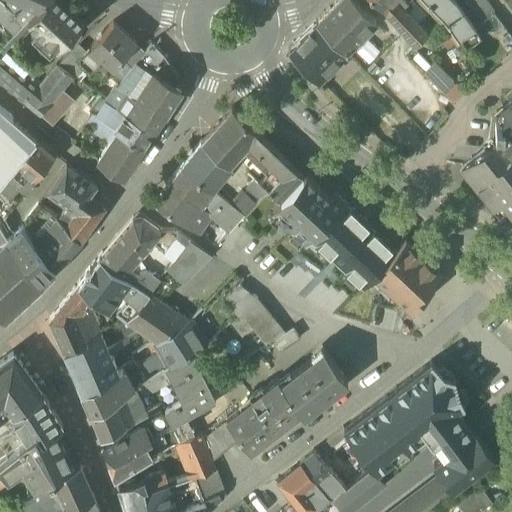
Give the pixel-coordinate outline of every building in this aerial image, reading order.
[(23,0),(24,0),(15,11),(5,2),(2,0),(0,0),(0,16),(16,31),(27,18),(38,7),(44,0),(23,0)] [(24,0),(23,0),(6,0),(5,2),(15,11),(24,0)] [(55,43),(57,45),(83,19),(63,0),(44,0),(38,7),(27,18),(31,21),(37,26),(55,43)] [(337,0),(316,22),(345,51),(376,21),(355,0),(337,0)] [(427,32),(402,6),(395,0),(390,0),(383,7),(383,8),(414,43),(427,32)] [(426,0),(443,17),(458,37),(474,26),(456,1),(454,0),(426,0)] [(467,0),(482,20),(494,11),(485,0),(467,0)] [(4,49),(31,21),(27,18),(16,31),(1,46),(4,49)] [(85,66),(89,69),(102,55),(114,66),(123,57),(122,56),(135,41),(113,21),(86,51),(78,60),(85,66)] [(318,79),(326,71),(337,60),(345,51),(316,22),(288,50),(318,79)] [(55,43),(37,26),(31,32),(49,48),(55,43)] [(73,75),(75,77),(85,66),(78,60),(86,51),(77,41),(57,64),(73,75)] [(123,57),(132,65),(134,63),(145,50),(135,41),(122,56),(123,57)] [(180,78),(164,53),(151,42),(145,50),(134,63),(144,69),(150,73),(152,70),(174,85),(179,79),(180,78)] [(23,100),(24,101),(40,82),(4,49),(1,46),(0,47),(0,75),(25,98),(23,100)] [(341,63),(337,60),(326,71),(330,75),(341,63)] [(132,65),(117,83),(104,99),(117,107),(130,91),(144,69),(134,63),(132,65)] [(425,73),(452,100),(452,99),(463,90),(435,63),(425,73)] [(24,101),(39,113),(73,75),(57,64),(40,82),(24,101)] [(136,95),(164,114),(181,89),(174,85),(152,70),(150,73),(136,95)] [(0,80),(23,100),(25,98),(0,75),(0,80)] [(136,95),(125,112),(153,130),(164,114),(136,95)] [(115,127),(118,129),(143,146),(153,130),(125,112),(117,107),(104,99),(100,96),(93,105),(97,108),(93,113),(114,128),(115,127)] [(511,96),(501,105),(503,107),(502,123),(501,130),(499,132),(505,140),(465,172),(498,211),(507,204),(511,209),(511,96)] [(0,178),(36,137),(0,105),(0,178)] [(274,148),(259,134),(231,108),(209,131),(238,156),(241,159),(249,151),(260,162),(265,157),(274,148)] [(143,146),(118,129),(109,142),(97,161),(122,178),(143,146)] [(230,164),(238,156),(209,131),(200,140),(201,141),(230,164)] [(505,140),(499,132),(459,164),(465,172),(505,140)] [(2,179),(14,186),(23,177),(29,171),(33,174),(53,152),(36,137),(2,179)] [(181,164),(213,189),(232,166),(230,164),(201,141),(181,164)] [(265,157),(273,165),(282,156),(274,148),(265,157)] [(273,165),(258,181),(254,177),(246,185),(261,198),(268,190),(279,200),(280,200),(303,176),(303,175),(282,156),(273,165)] [(68,203),(58,216),(79,239),(100,210),(98,208),(98,202),(89,193),(92,182),(66,163),(47,189),(68,203)] [(154,202),(179,219),(187,208),(194,214),(213,189),(181,164),(181,165),(181,164),(175,172),(154,202)] [(272,207),(305,238),(310,232),(313,235),(346,199),(335,189),(329,195),(305,172),(303,175),(303,176),(280,200),(279,200),(272,207)] [(14,186),(28,195),(35,185),(23,177),(14,186)] [(14,186),(2,179),(0,180),(0,182),(3,185),(11,191),(14,186)] [(230,203),(213,189),(194,214),(187,208),(179,219),(198,233),(207,220),(204,218),(208,213),(211,215),(211,216),(229,231),(244,214),(230,203)] [(244,214),(245,215),(256,204),(241,191),(230,203),(244,214)] [(313,235),(363,282),(373,272),(372,272),(395,247),(346,199),(313,235)] [(25,221),(33,234),(52,212),(38,202),(36,205),(24,220),(25,221)] [(149,289),(160,276),(143,265),(136,267),(130,262),(159,229),(139,214),(133,216),(99,255),(149,290),(149,289)] [(79,239),(58,216),(33,241),(33,242),(54,267),(79,239)] [(33,242),(33,241),(19,224),(6,237),(40,281),(54,267),(33,242)] [(0,311),(2,315),(40,281),(6,237),(0,227),(0,311)] [(173,228),(159,229),(130,262),(136,267),(143,265),(160,276),(167,267),(190,240),(173,228)] [(373,272),(411,309),(433,287),(429,283),(440,270),(405,237),(395,247),(372,272),(373,272)] [(167,267),(184,281),(211,255),(190,240),(167,267)] [(107,305),(121,288),(125,290),(125,297),(117,308),(117,309),(111,316),(116,321),(124,316),(126,318),(149,290),(99,255),(78,282),(107,305)] [(78,282),(74,287),(90,300),(97,314),(107,305),(78,282)] [(285,331),(258,298),(240,282),(222,297),(237,315),(241,312),(266,343),(275,337),(282,348),(300,337),(293,325),(286,330),(285,331)] [(49,317),(63,349),(101,329),(116,321),(111,316),(103,312),(97,314),(90,300),(74,287),(49,317)] [(124,316),(116,321),(101,329),(108,344),(117,340),(119,344),(129,339),(126,334),(137,329),(139,327),(156,339),(189,316),(149,289),(149,290),(126,318),(124,316)] [(152,342),(159,354),(166,366),(191,350),(206,339),(190,315),(189,316),(156,339),(152,342)] [(108,344),(101,329),(63,349),(82,391),(119,368),(109,348),(108,344)] [(324,347),(280,379),(301,406),(304,410),(347,378),(324,347)] [(164,409),(171,423),(191,412),(193,411),(214,400),(215,399),(206,381),(191,350),(166,366),(173,381),(183,399),(164,409)] [(13,352),(0,361),(0,421),(11,414),(41,392),(13,352)] [(123,366),(119,368),(82,391),(91,411),(166,366),(159,354),(128,374),(123,366)] [(431,359),(425,364),(439,375),(437,378),(448,392),(452,391),(458,407),(464,403),(455,376),(431,359)] [(463,419),(464,418),(457,409),(458,407),(452,391),(448,392),(437,378),(439,375),(425,364),(394,387),(399,393),(390,399),(386,394),(344,426),(350,435),(377,469),(394,457),(387,448),(401,439),(407,447),(425,433),(432,442),(433,442),(443,434),(463,419)] [(173,381),(166,366),(91,411),(100,434),(146,411),(139,398),(173,381)] [(301,406),(280,379),(277,375),(226,414),(229,418),(242,435),(249,445),(301,406)] [(394,387),(386,394),(390,399),(399,393),(394,387)] [(11,414),(18,424),(26,435),(36,429),(42,437),(55,429),(62,424),(41,392),(11,414)] [(186,454),(194,473),(195,473),(213,468),(210,458),(203,438),(199,429),(191,412),(171,423),(179,439),(186,454)] [(103,443),(109,459),(162,429),(155,416),(103,443)] [(203,438),(210,458),(242,435),(229,418),(203,438)] [(474,432),(463,419),(443,434),(453,447),(474,432)] [(0,442),(7,450),(26,435),(18,424),(14,427),(15,429),(0,441),(0,442)] [(326,438),(334,447),(350,435),(344,426),(343,425),(326,438)] [(26,435),(7,450),(0,456),(0,465),(6,475),(7,474),(20,466),(35,490),(73,466),(55,429),(42,437),(36,429),(26,435)] [(162,429),(109,459),(115,475),(127,469),(153,453),(170,444),(162,429)] [(494,456),(475,431),(474,432),(453,447),(443,455),(433,462),(452,488),(494,456)] [(443,434),(433,442),(443,455),(453,447),(443,434)] [(409,450),(407,447),(401,439),(387,448),(394,457),(396,460),(409,450)] [(338,500),(346,510),(384,480),(372,465),(346,486),(327,463),(331,460),(326,453),(322,457),(314,448),(300,459),(329,493),(330,492),(337,500),(338,500)] [(161,464),(163,471),(174,468),(177,478),(194,473),(186,454),(161,464)] [(306,511),(329,493),(300,459),(278,478),(304,511),(306,511)] [(65,496),(72,509),(95,496),(79,462),(73,466),(35,490),(21,499),(30,511),(40,511),(43,511),(65,496)] [(0,484),(9,479),(7,474),(6,475),(0,465),(0,484)] [(200,484),(204,495),(214,491),(223,484),(216,467),(213,468),(195,473),(200,484)] [(118,485),(126,511),(137,511),(150,508),(144,488),(167,481),(177,478),(174,468),(163,471),(145,476),(118,485)] [(167,481),(171,493),(180,490),(191,487),(200,484),(195,473),(194,473),(177,478),(167,481)] [(150,511),(178,511),(177,508),(171,493),(167,481),(144,488),(150,508),(150,511)] [(458,498),(468,511),(475,511),(493,498),(480,481),(458,498)] [(200,484),(191,487),(195,500),(196,499),(200,511),(201,511),(220,497),(218,490),(214,491),(204,495),(200,484)] [(224,487),(223,484),(214,491),(218,490),(220,497),(224,494),(225,492),(224,487)] [(177,508),(186,504),(180,490),(171,493),(177,508)] [(99,506),(95,496),(72,509),(74,511),(87,511),(96,508),(99,506)] [(178,511),(200,511),(196,499),(195,500),(186,504),(177,508),(178,511)]
